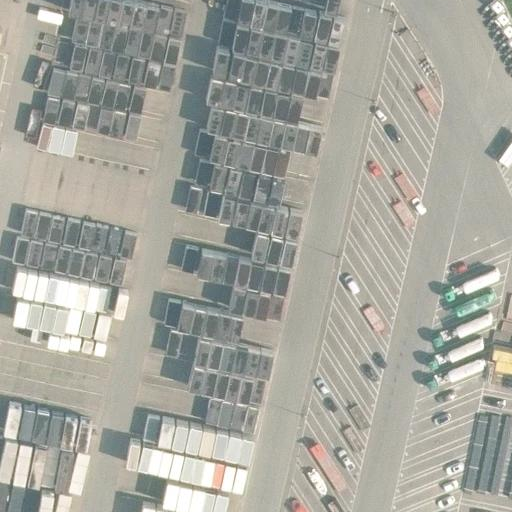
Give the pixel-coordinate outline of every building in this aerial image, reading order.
[(4,24),(8,0),(0,0),(0,47),(4,49),(9,25),(4,24)] [(83,0),(82,10),(101,13),(102,6),(107,7),(108,0),(117,0),(117,2),(122,3),(122,0),(83,0)] [(199,126),(182,207),(271,225),(277,198),(290,201),(295,176),(302,177),(309,147),(301,146),(307,118),(321,121),(327,95),(317,93),(324,58),(335,61),(345,15),(319,9),(314,35),(224,16),(207,96),(221,99),(215,128),(216,128),(216,130),(199,126)] [(64,13),(61,34),(88,39),(90,32),(82,30),(84,16),(64,13)] [(132,104),(134,81),(83,76),(81,100),(132,104)] [(46,93),(43,116),(53,117),(57,94),(46,93)] [(87,153),(90,128),(39,122),(36,146),(87,153)] [(288,223),(290,205),(280,203),(277,222),(288,223)] [(290,258),(296,236),(270,230),(264,251),(290,258)] [(271,288),(277,259),(200,246),(196,271),(173,267),(163,322),(173,324),(168,351),(218,360),(223,334),(275,343),(285,290),(271,288)] [(101,252),(96,274),(117,279),(122,257),(101,252)] [(153,469),(242,484),(246,460),(214,454),(220,421),(254,427),(263,373),(217,365),(213,392),(158,383),(153,411),(141,409),(137,435),(158,438),(153,469)] [(30,468),(57,476),(63,454),(37,446),(30,468)]
